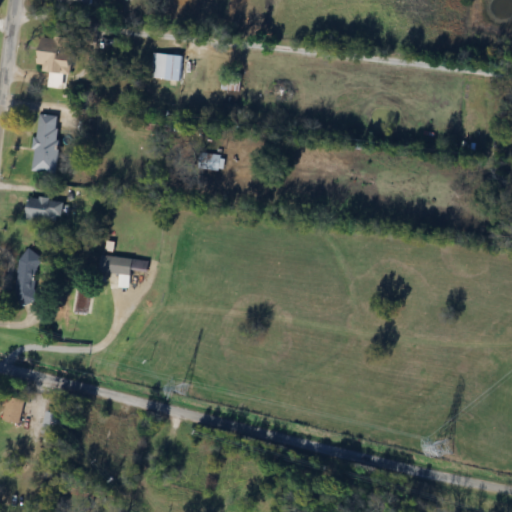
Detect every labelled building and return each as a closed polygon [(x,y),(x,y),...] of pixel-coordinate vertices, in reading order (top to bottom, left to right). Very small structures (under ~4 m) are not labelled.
[(75,68),(74,38),(41,39),(42,69),(75,68)] [(151,78),(181,81),(183,56),(153,53),(151,78)] [(56,174),(62,117),(39,115),(34,172),(56,174)] [(222,171),(225,156),(210,154),(208,169),(222,171)] [(63,199),(30,199),(30,221),(63,221),(63,199)] [(39,252),(20,252),(19,305),(38,306),(39,252)] [(149,262),(102,256),(101,271),(148,277),(149,262)] [(4,421),(21,424),(26,398),(9,395),(4,421)] [(43,433),(56,436),(61,415),(47,412),(43,433)]
